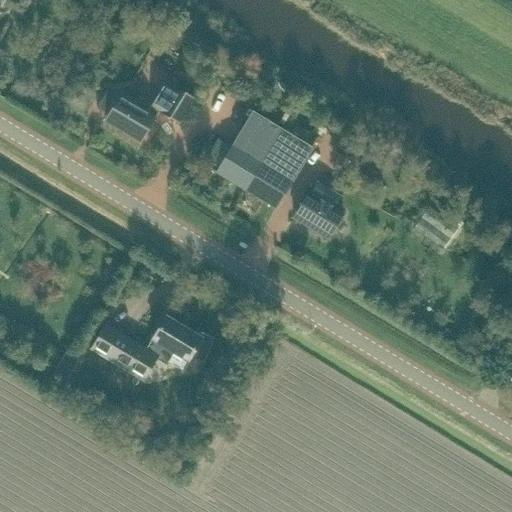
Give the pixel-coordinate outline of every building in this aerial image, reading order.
[(33,0),(23,0),(19,7),(27,12),(33,0)] [(58,0),(40,0),(27,22),(49,35),(67,5),(58,0)] [(5,7),(0,13),(0,36),(9,44),(25,23),(5,7)] [(120,93),(120,95),(108,89),(95,110),(107,117),(104,121),(141,144),(159,113),(180,126),(196,98),(176,86),(175,87),(167,82),(149,110),(120,93)] [(253,111),(216,173),(277,210),(315,148),(268,120),(253,111)] [(351,163),(352,169),(364,166),(363,160),(351,163)] [(310,193),(294,219),(328,240),(344,214),(335,208),(342,197),(318,182),(311,194),(310,193)] [(189,363),(192,357),(204,362),(213,339),(197,332),(179,323),(178,324),(166,317),(147,349),(130,338),(106,324),(91,350),(114,364),(145,382),(158,361),(166,366),(174,354),(189,363)] [(56,372),(67,378),(78,361),(67,354),(56,372)] [(125,413),(97,396),(87,414),(115,430),(125,413)]
